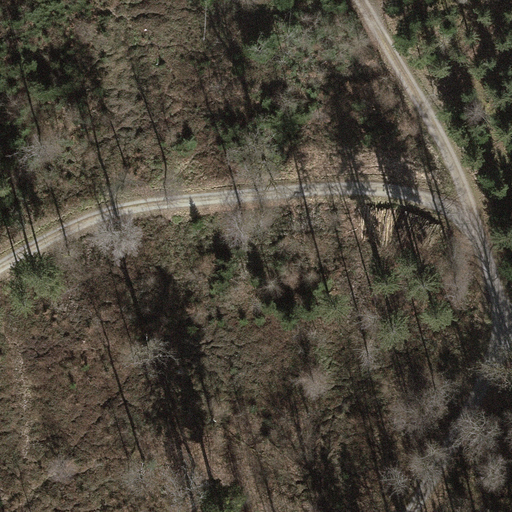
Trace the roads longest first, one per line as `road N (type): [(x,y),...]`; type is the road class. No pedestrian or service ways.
road 1 (track): [(0,266),(82,221),(157,203),(383,189),(478,217)]
road 2 (track): [(507,338),(494,267),(465,184),(362,0)]
road 3 (track): [(407,511),(511,335)]
